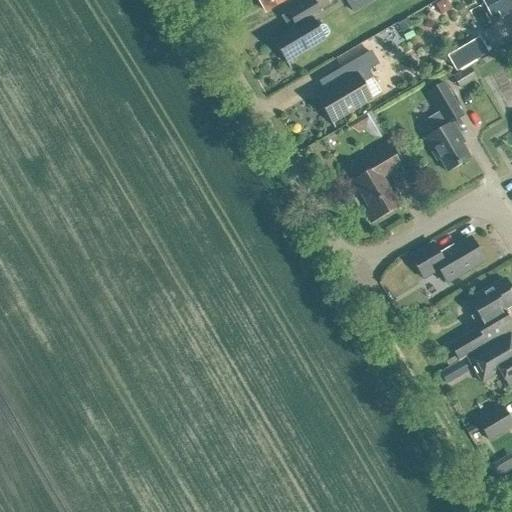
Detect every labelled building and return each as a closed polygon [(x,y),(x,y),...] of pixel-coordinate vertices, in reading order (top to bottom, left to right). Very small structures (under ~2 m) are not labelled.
[(258,0),(265,13),(286,1),(285,0),(258,0)] [(295,27),(273,41),(286,64),(324,41),(322,39),(328,36),(327,33),(329,32),(325,26),(323,28),(322,25),(316,28),(310,19),(319,13),(311,0),(309,0),(287,14),(295,27)] [(346,0),(353,12),(374,0),(346,0)] [(511,0),(484,0),(492,15),(499,11),(501,17),(511,11),(511,0)] [(406,18),(393,25),(399,36),(412,28),(406,18)] [(488,54),(479,38),(446,56),(455,72),(488,54)] [(335,129),(331,122),(380,92),(371,78),(362,83),(357,76),(377,64),(370,52),(339,71),(345,82),(317,99),(335,129)] [(475,79),(469,68),(452,78),(459,89),(475,79)] [(452,123),(462,117),(463,117),(443,83),(427,93),(439,113),(424,122),(432,135),(423,140),(436,161),(439,159),(446,173),(469,159),(459,141),(461,140),(452,123)] [(360,131),(365,128),(367,118),(365,115),(348,124),(350,128),(360,131)] [(390,194),(380,178),(400,166),(384,140),(357,155),(367,173),(347,184),(355,198),(361,195),(368,207),(363,210),(370,224),(403,204),(395,191),(390,194)] [(484,262),(469,237),(439,256),(431,244),(409,257),(423,280),(438,271),(446,284),(484,262)] [(449,368),(461,360),(461,359),(511,328),(511,325),(503,310),(511,305),(511,294),(503,280),(469,300),(477,313),(470,317),(477,329),(449,346),(455,356),(445,361),(449,368)] [(511,336),(510,334),(467,360),(481,384),(500,373),(508,387),(511,384),(511,336)] [(461,360),(449,368),(439,374),(446,385),(468,372),(461,360)] [(488,441),(511,427),(511,426),(501,408),(477,422),(488,441)] [(511,469),(511,456),(510,454),(488,467),(495,480),(511,469)] [(511,470),(498,479),(505,490),(511,485),(511,470)]
